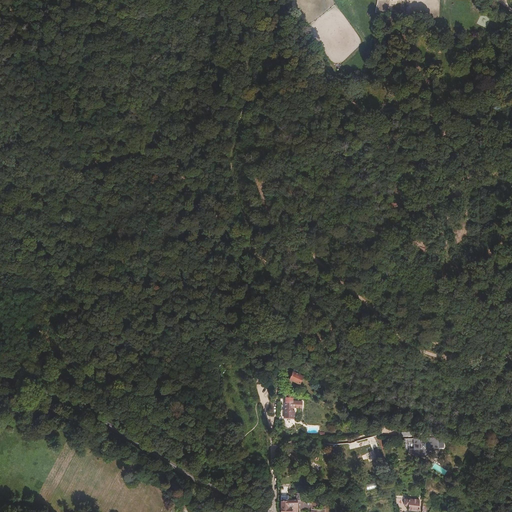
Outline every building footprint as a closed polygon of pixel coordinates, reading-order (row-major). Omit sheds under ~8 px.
[(267,278),(268,289),(277,289),(276,282),(274,282),(274,277),(272,277),(268,277),(267,278)] [(304,376),(293,371),(289,380),(300,385),(304,376)] [(293,401),(293,398),(285,398),(284,418),(294,418),(294,410),(293,410),(293,408),(293,401)] [(410,458),(427,458),(427,453),(437,453),(437,443),(426,443),(427,446),(421,446),(421,442),(415,443),(410,443),(410,450),(410,455),(410,458)] [(279,490),(279,511),(291,511),(291,506),(287,506),(287,501),(286,491),(286,490),(279,490)] [(419,511),(420,500),(406,499),(405,506),(409,506),(409,511),(419,511)] [(291,506),(291,511),(295,511),(295,509),(309,509),(310,509),(309,500),(287,501),(287,506),(291,506)]
